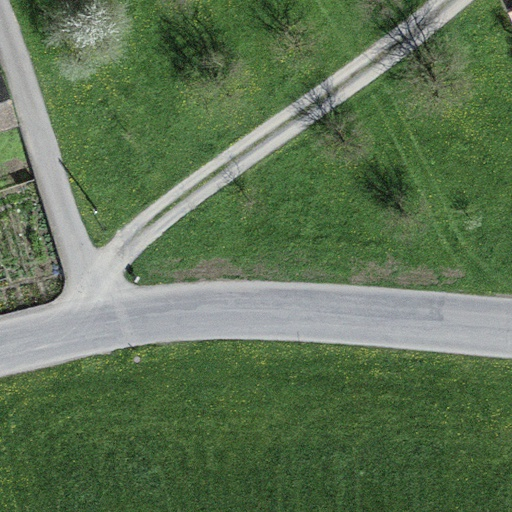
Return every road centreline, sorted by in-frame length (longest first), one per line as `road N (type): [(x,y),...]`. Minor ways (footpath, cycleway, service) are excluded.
road 1 (unclassified): [(511,325),(267,308),(0,354)]
road 2 (track): [(79,335),(83,274),(0,30)]
